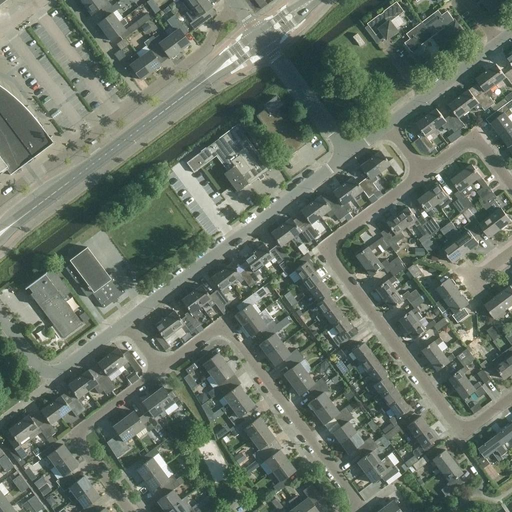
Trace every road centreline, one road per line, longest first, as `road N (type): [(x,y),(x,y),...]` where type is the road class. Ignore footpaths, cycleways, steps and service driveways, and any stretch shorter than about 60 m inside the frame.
road 1 (residential): [(421,173),(323,250),(458,430),(511,398)]
road 2 (tertiary): [(0,234),(262,40)]
road 3 (residential): [(157,368),(222,324),(359,511)]
road 4 (residential): [(0,199),(206,51),(217,22),(236,6)]
road 5 (unclassified): [(127,320),(348,154)]
road 6 (residential): [(128,511),(83,449),(84,431),(157,368)]
road 7 (unclassified): [(348,154),(262,40)]
road 8 (residential): [(511,190),(473,141),(421,173)]
